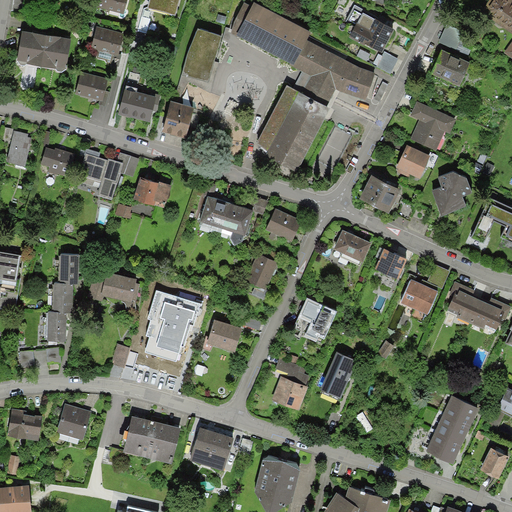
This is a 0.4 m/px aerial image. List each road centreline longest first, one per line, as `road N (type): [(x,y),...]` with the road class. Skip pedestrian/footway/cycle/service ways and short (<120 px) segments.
road 1 (residential): [(332,205),(0,105)]
road 2 (residential): [(233,416),(511,510)]
road 3 (residential): [(0,391),(86,383),(233,416)]
road 4 (residential): [(443,0),(332,205)]
road 5 (residential): [(332,205),(233,416)]
road 6 (residential): [(511,281),(332,205)]
